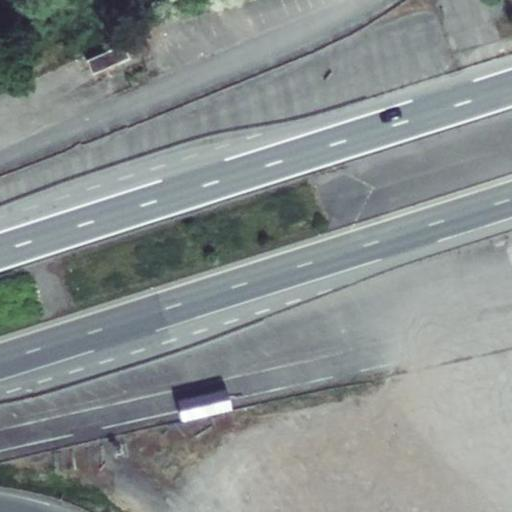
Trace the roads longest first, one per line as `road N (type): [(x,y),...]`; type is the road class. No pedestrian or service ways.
road 1 (motorway): [(511,87),(0,252)]
road 2 (motorway): [(0,362),(511,200)]
